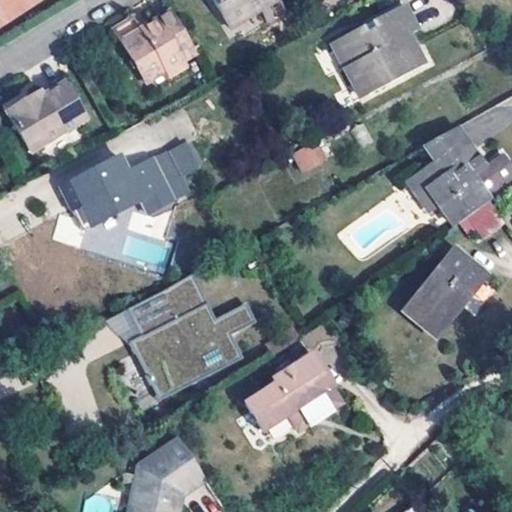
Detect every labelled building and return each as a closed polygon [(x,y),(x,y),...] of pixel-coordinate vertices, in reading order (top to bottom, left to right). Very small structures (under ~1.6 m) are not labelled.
[(0,0),(0,27),(42,0),(0,0)] [(211,0),(229,30),(260,13),(279,1),(278,0),(211,0)] [(279,1),(260,13),(267,25),(287,14),(279,1)] [(402,7),(395,11),(410,35),(416,32),(402,7)] [(356,84),(364,98),(421,67),(405,38),(410,35),(395,11),(367,26),(371,33),(363,38),(359,30),(328,47),(341,71),(338,72),(347,88),(356,84)] [(195,55),(170,15),(152,25),(148,28),(120,45),(145,86),(163,75),(167,79),(184,69),(182,64),(195,55)] [(120,45),(148,28),(140,16),(113,34),(120,45)] [(328,47),(324,48),(338,72),(341,71),(328,47)] [(356,84),(347,88),(355,103),(364,98),(356,84)] [(84,123),(63,87),(42,100),(31,106),(7,120),(29,156),(84,123)] [(31,106),(42,100),(39,95),(25,104),(23,101),(3,112),(7,120),(31,106)] [(442,210),(454,227),(487,204),(511,187),(511,171),(502,157),(484,170),(457,131),(425,147),(436,166),(419,178),(442,210)] [(311,148),(288,161),(296,177),(320,165),(311,148)] [(148,164),(169,202),(182,194),(161,157),(148,164)] [(115,161),(57,192),(79,233),(136,203),(143,215),(169,202),(148,164),(125,177),(115,161)] [(429,218),(442,210),(419,178),(405,187),(429,218)] [(499,220),(487,204),(460,226),(472,241),(499,220)] [(453,256),(404,315),(434,338),(482,280),(453,256)] [(162,293),(129,309),(143,337),(132,342),(160,399),(244,358),(232,334),(257,322),(248,304),(217,319),(194,275),(162,293)] [(484,284),(465,307),(474,315),(494,291),(484,284)] [(266,347),(274,358),(299,342),(292,330),(266,347)] [(350,403),(337,390),(340,386),(315,359),(280,392),(283,396),(255,420),(277,444),(301,423),(314,437),(350,403)] [(213,494),(176,440),(154,455),(158,461),(143,469),(139,497),(132,495),(130,511),(191,511),(192,508),(213,494)] [(154,455),(136,466),(132,495),(139,497),(143,469),(158,461),(154,455)]
